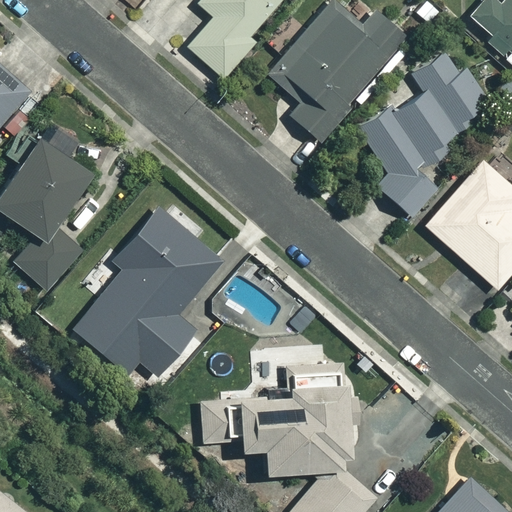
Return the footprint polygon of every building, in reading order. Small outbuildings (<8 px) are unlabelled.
[(271,0),(192,0),(206,12),(180,42),(217,74),(247,39),(242,34),(271,0)] [(511,0),(495,0),(474,0),(463,11),(511,60),(511,0)] [(354,28),(320,1),(263,72),(295,98),(284,111),(314,135),(397,33),(369,10),(354,28)] [(493,97),(441,40),(406,72),(415,82),(395,100),(389,92),(349,128),(385,168),(372,180),(402,213),(430,187),(414,169),(493,97)] [(0,113),(23,87),(0,66),(0,113)] [(72,137),(41,115),(0,170),(0,209),(28,230),(6,260),(43,287),(75,243),(42,219),(83,163),(63,148),(72,137)] [(511,195),(511,188),(475,156),(417,221),(490,285),(511,259),(511,212),(504,206),(511,195)] [(216,259),(150,202),(104,256),(117,267),(67,325),(120,370),(131,356),(150,372),(188,327),(170,312),(216,259)] [(326,372),(325,359),(281,361),(282,387),(226,390),(229,442),(252,440),(253,465),(340,460),(335,371),(326,372)] [(225,438),(224,396),(192,397),(193,439),(225,438)] [(430,449),(407,426),(390,443),(413,466),(430,449)] [(393,469),(376,453),(358,472),(376,488),(393,469)] [(286,511),(369,511),(375,506),(330,464),(286,511)] [(504,511),(463,473),(426,511),(504,511)] [(22,511),(0,493),(0,511),(22,511)]
